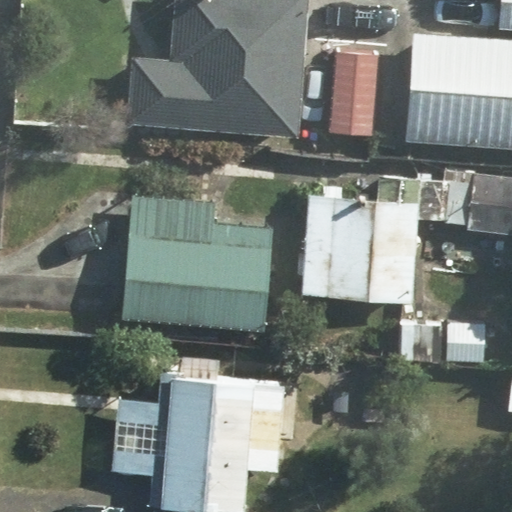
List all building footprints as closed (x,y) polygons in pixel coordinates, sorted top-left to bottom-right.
[(177,0),(174,54),(136,51),(131,119),(305,132),(314,0),(177,0)] [(511,32),(418,25),(409,137),(511,145),(511,32)] [(386,49),(337,46),(331,128),(379,132),(386,49)] [(489,222),(489,231),(511,232),(511,171),(449,169),(447,221),(489,222)] [(422,200),(311,191),(303,289),(414,298),(422,200)] [(218,198),(136,192),(126,314),(268,325),(276,222),(216,217),(218,198)] [(492,317),(404,312),(401,354),(489,360),(492,317)] [(289,378),(163,368),(161,397),(120,393),(113,468),(155,471),(152,498),(249,506),(253,464),(281,467),(289,378)]
